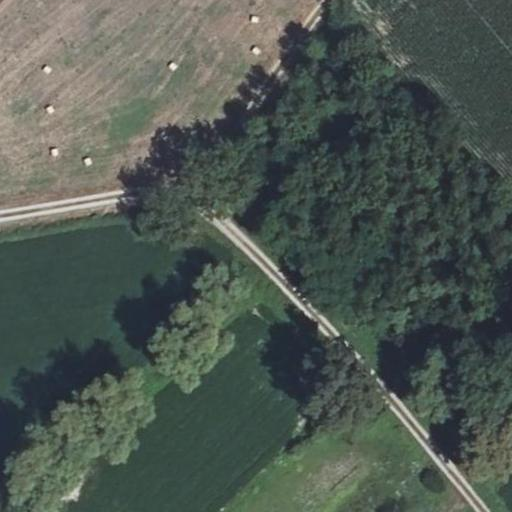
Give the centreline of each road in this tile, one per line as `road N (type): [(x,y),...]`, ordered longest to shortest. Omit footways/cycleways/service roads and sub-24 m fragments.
road 1 (track): [(0,220),(177,190),(245,240),(485,511)]
road 2 (track): [(177,190),(328,0)]
